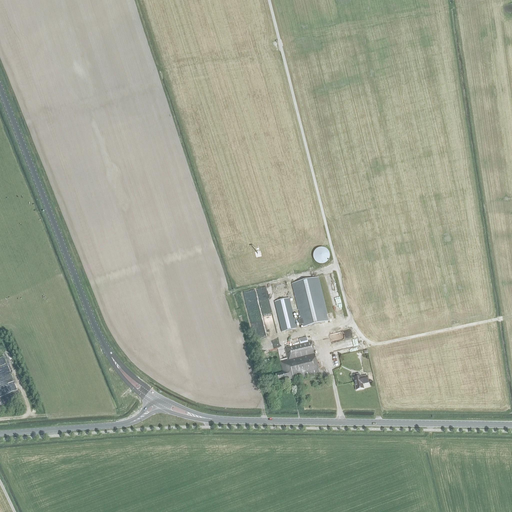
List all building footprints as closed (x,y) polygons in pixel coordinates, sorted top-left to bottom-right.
[(324,248),(321,248),(319,248),(316,250),(315,251),(313,254),(313,256),(313,259),(315,261),(316,263),(319,264),(321,265),(324,264),(326,263),(328,261),(329,259),(330,256),(329,254),(328,251),(326,250),(324,248)] [(327,322),(316,278),(291,284),(299,319),(297,320),(299,325),(301,325),(302,328),(327,322)] [(329,285),(331,297),(339,296),(337,284),(329,285)] [(297,329),(290,299),(274,302),(282,333),(297,329)] [(352,338),(351,331),(330,334),(331,341),(352,338)] [(319,374),(311,342),(286,348),(289,360),(280,362),(283,373),(276,375),(278,382),(291,379),(292,381),(319,374)] [(367,382),(366,375),(360,376),(352,378),(355,389),(362,388),(361,384),(367,382)] [(123,404),(118,391),(114,392),(119,405),(123,404)]
